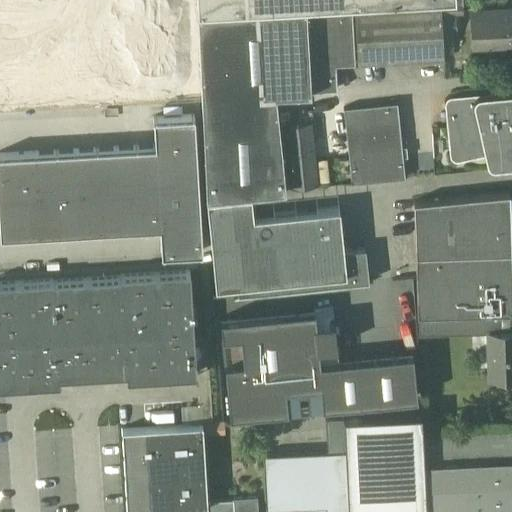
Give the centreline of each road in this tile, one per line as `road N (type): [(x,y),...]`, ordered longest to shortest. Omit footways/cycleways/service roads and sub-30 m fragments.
road 1 (unknown): [(511,179),(385,196),(388,338)]
road 2 (unknown): [(511,85),(346,98),(336,103),(330,153)]
